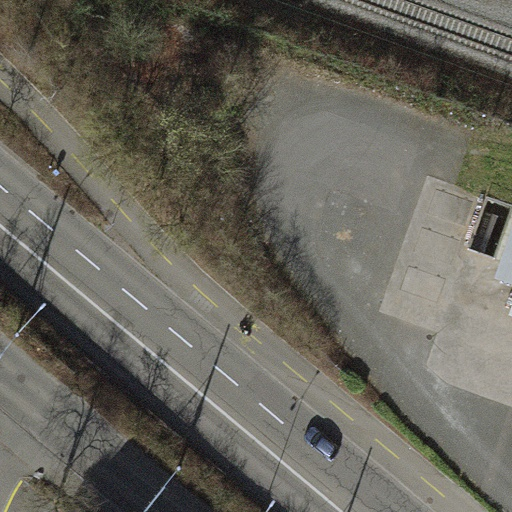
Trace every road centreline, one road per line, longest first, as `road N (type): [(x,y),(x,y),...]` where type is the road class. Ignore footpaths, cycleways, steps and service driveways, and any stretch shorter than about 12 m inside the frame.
road 1 (primary): [(345,511),(0,220)]
road 2 (residential): [(168,511),(0,378)]
